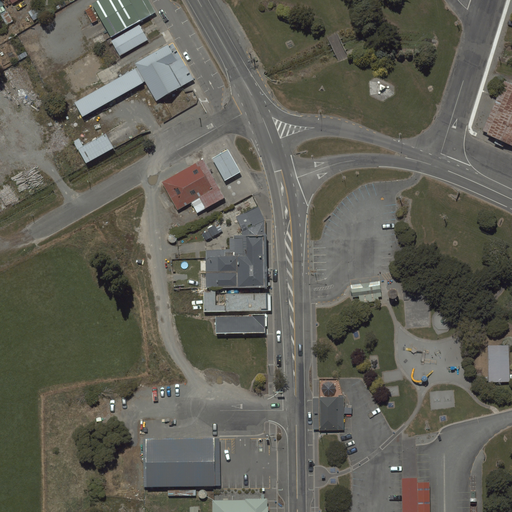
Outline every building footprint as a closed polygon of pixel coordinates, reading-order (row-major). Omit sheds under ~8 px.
[(138,0),(80,0),(101,34),(144,8),(138,0)] [(6,11),(0,15),(0,16),(5,26),(12,22),(6,11)] [(139,26),(112,41),(119,56),(147,41),(139,26)] [(29,32),(18,38),(24,48),(35,42),(29,32)] [(171,61),(159,41),(123,63),(145,99),(169,85),(160,69),(171,61)] [(131,83),(122,67),(66,100),(76,116),(131,83)] [(511,130),(511,84),(496,77),(472,131),(505,146),(511,130)] [(102,145),(93,130),(68,145),(77,160),(102,145)] [(226,170),(215,149),(201,156),(212,177),(226,170)] [(187,155),(149,175),(164,203),(202,183),(187,155)] [(10,182),(0,188),(0,207),(18,197),(10,182)] [(210,197),(203,183),(186,192),(193,206),(210,197)] [(191,245),(192,286),(259,283),(255,217),(246,202),(223,212),(229,224),(229,229),(221,229),(222,244),(191,245)] [(380,285),(352,289),(353,297),(359,296),(360,304),(379,302),(378,297),(381,297),(380,285)] [(255,288),(191,290),(192,308),(256,306),(255,288)] [(255,311),(201,313),(202,332),(255,330),(255,311)] [(509,344),(487,345),(487,383),(509,382),(509,344)] [(168,387),(159,389),(163,405),(173,402),(168,387)] [(343,397),(320,397),(320,431),(343,431),(343,397)] [(261,484),(259,435),(199,437),(200,471),(217,470),(217,486),(261,484)] [(198,467),(164,468),(164,484),(198,483),(198,467)] [(403,511),(417,511),(416,483),(416,478),(402,479),(403,511)] [(416,483),(417,511),(429,511),(429,483),(423,483),(416,483)] [(256,511),(256,495),(200,497),(201,511),(188,511),(256,511)] [(187,511),(188,502),(179,502),(178,511),(187,511)]
